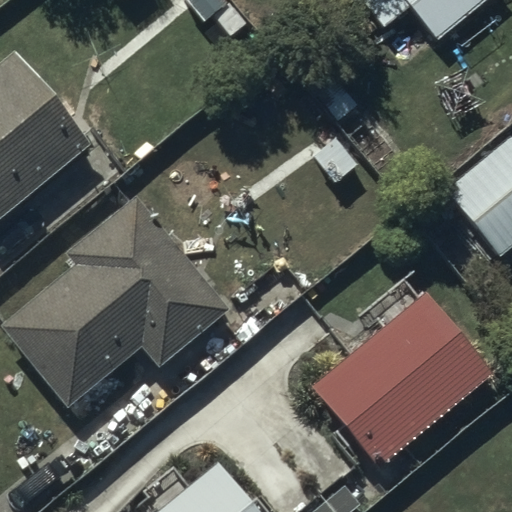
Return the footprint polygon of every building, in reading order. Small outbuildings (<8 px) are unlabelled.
[(327,1),(326,0),(274,0),(262,10),(284,37),(327,1)] [(484,0),(359,0),(381,28),(405,8),(431,42),(484,0)] [(0,226),(89,154),(12,60),(0,69),(0,226)] [(305,155),(271,182),(299,217),(358,170),(335,141),(310,161),(305,155)] [(511,148),(509,145),(443,195),(496,264),(511,251),(511,148)] [(408,219),(382,184),(324,228),(350,263),(408,219)] [(65,264),(73,271),(0,331),(0,335),(66,415),(139,355),(157,377),(226,319),(134,207),(65,264)]
